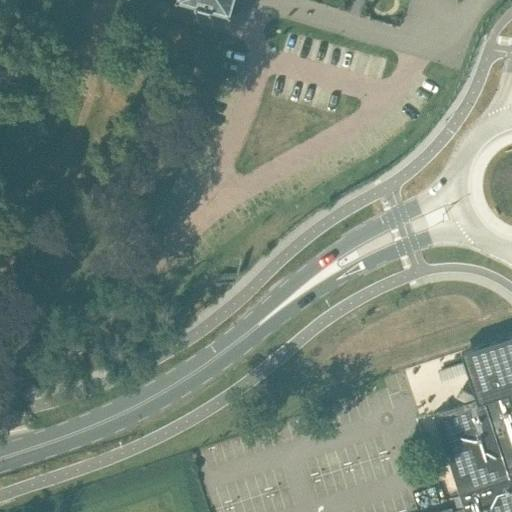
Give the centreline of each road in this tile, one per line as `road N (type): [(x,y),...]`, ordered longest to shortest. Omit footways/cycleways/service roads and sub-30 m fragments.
road 1 (primary): [(0,459),(142,403),(257,325)]
road 2 (primary): [(454,187),(304,276),(257,325)]
road 3 (primary): [(257,325),(370,261),(469,227)]
